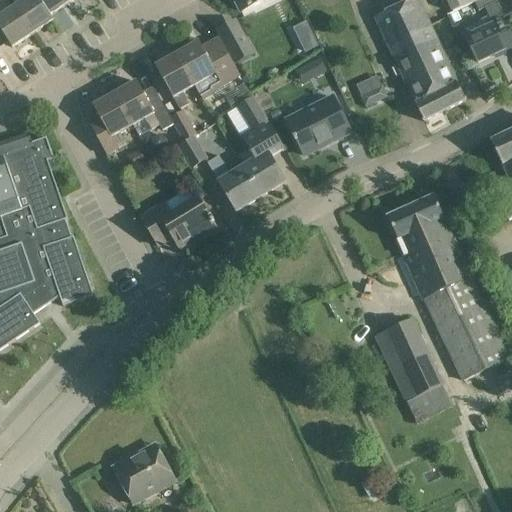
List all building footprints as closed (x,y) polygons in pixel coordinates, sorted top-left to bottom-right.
[(26,0),(15,8),(32,34),(52,21),(38,0),(26,0)] [(67,0),(38,0),(52,21),(53,21),(50,16),(69,3),(67,0)] [(233,0),(240,13),(265,0),(233,0)] [(415,106),(415,105),(424,122),(443,113),(390,0),(371,9),(375,18),(374,19),(415,106)] [(390,0),(443,113),(466,101),(458,84),(459,84),(418,0),(414,0),(407,4),(407,3),(395,8),(391,0),(390,0)] [(445,0),(451,13),(474,2),(479,12),(485,9),(489,18),(464,29),(467,36),(464,38),(476,64),(505,50),(502,44),(511,40),(511,39),(511,35),(506,23),(496,1),(495,0),(445,0)] [(32,34),(15,8),(0,17),(0,30),(12,48),(32,34)] [(236,22),(218,32),(226,48),(235,65),(244,61),(247,67),(257,62),(244,38),(236,22)] [(178,54),(205,100),(214,95),(216,91),(240,77),(218,38),(201,47),(199,43),(178,54)] [(182,94),(194,86),(203,102),(205,100),(178,54),(155,67),(179,111),(189,105),(182,94)] [(315,78),(326,73),(320,60),(308,66),(315,78)] [(116,94),(133,126),(145,119),(152,131),(160,126),(163,132),(173,126),(183,143),(185,142),(172,118),(170,120),(153,88),(143,94),(136,83),(116,94)] [(133,126),(116,94),(93,107),(100,120),(94,123),(99,132),(94,134),(107,158),(126,147),(119,134),(133,126)] [(242,169),(259,199),(285,183),(271,160),(285,151),(253,98),(236,108),(250,131),(241,137),(255,161),(242,169)] [(333,98),(286,122),(304,157),(351,133),(333,98)] [(172,118),(185,142),(196,136),(183,112),(172,118)] [(511,132),(491,143),(502,166),(511,186),(511,132)] [(32,144),(29,135),(0,145),(0,352),(40,325),(34,315),(59,298),(63,308),(94,297),(74,239),(71,239),(65,221),(68,221),(54,180),(48,162),(53,160),(46,140),(32,144)] [(196,136),(185,142),(183,143),(184,145),(178,148),(191,170),(207,161),(194,138),(196,136)] [(259,199),(242,169),(231,176),(219,157),(207,164),(237,212),(259,199)] [(387,218),(397,240),(395,241),(422,302),(423,302),(462,383),(511,359),(472,279),(473,279),(446,218),(444,219),(434,197),(387,218)] [(155,210),(154,208),(139,218),(158,250),(173,240),(179,250),(216,227),(199,198),(172,215),(165,204),(155,210)] [(413,320),(375,339),(405,404),(406,403),(417,426),(453,409),(442,386),(444,386),(413,320)] [(155,445),(113,468),(134,506),(175,483),(155,445)] [(414,511),(478,511),(466,484),(413,507),(414,511)]
